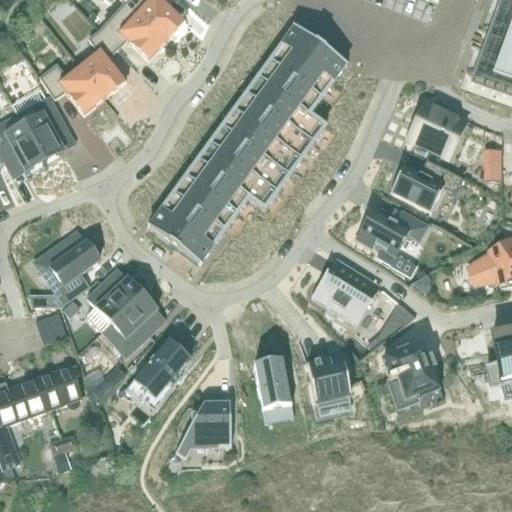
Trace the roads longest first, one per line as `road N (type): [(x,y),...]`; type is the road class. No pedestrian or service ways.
road 1 (residential): [(99,191),(149,266),(195,297),(217,301),(260,291),(311,236)]
road 2 (residential): [(251,0),(146,157),(99,191)]
road 3 (residential): [(511,308),(431,316),(311,236)]
road 4 (residential): [(311,236),(397,85)]
road 5 (residential): [(397,85),(511,124)]
